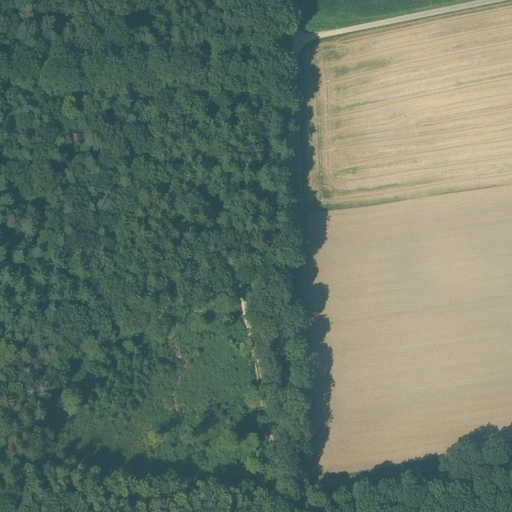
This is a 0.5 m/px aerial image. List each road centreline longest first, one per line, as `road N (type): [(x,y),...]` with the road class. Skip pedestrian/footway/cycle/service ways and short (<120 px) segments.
road 1 (track): [(193,71),(20,511)]
road 2 (track): [(193,71),(285,495)]
road 3 (track): [(298,37),(312,461)]
road 4 (track): [(285,495),(218,504),(92,474),(48,450)]
road 5 (track): [(511,459),(285,495)]
road 6 (track): [(298,37),(495,0)]
road 7 (track): [(199,56),(0,61)]
